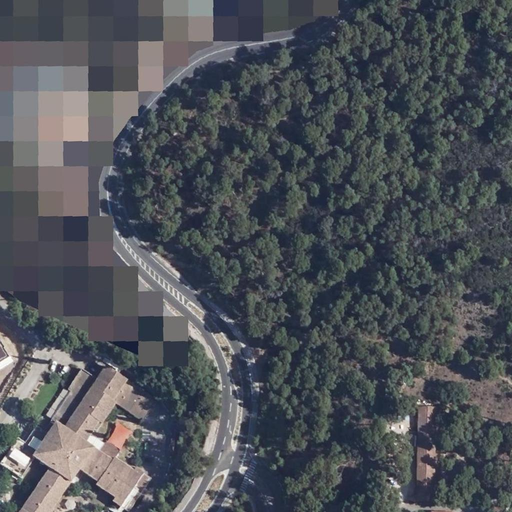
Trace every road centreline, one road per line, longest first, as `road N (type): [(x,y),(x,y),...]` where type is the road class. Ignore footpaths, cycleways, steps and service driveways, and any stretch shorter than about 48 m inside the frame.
road 1 (secondary): [(134,251),(109,181),(126,134),(150,105),(206,56),(293,37),(353,0)]
road 2 (secondary): [(210,511),(238,458),(246,381),(225,333),(134,251)]
road 3 (secondary): [(134,251),(150,279),(202,329),(228,390),(222,441),(186,511)]
